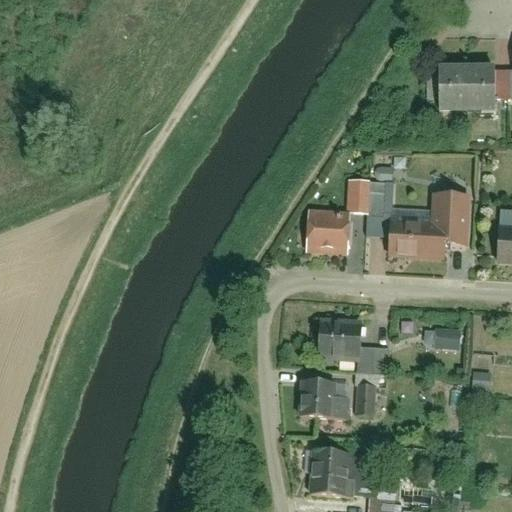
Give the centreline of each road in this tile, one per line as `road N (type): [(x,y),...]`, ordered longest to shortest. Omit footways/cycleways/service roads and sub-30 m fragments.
road 1 (track): [(20,511),(57,349),(145,156),(257,0)]
road 2 (residential): [(275,511),(252,365),(276,287),(511,298)]
